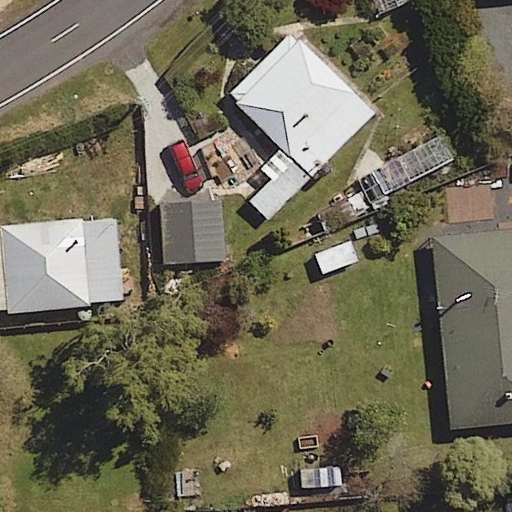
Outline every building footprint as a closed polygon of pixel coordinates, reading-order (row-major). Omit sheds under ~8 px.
[(410,0),(375,0),(381,12),(410,0)] [(378,112),(299,31),(236,92),(288,145),(268,165),(279,176),(255,199),(271,216),(378,112)] [(457,156),(443,133),(402,157),(416,180),(457,156)] [(227,259),(226,202),(167,203),(168,260),(227,259)] [(140,226),(110,227),(112,287),(142,286),(140,226)] [(511,422),(511,230),(428,238),(444,428),(511,422)] [(353,237),(317,251),(326,275),(363,261),(353,237)]
